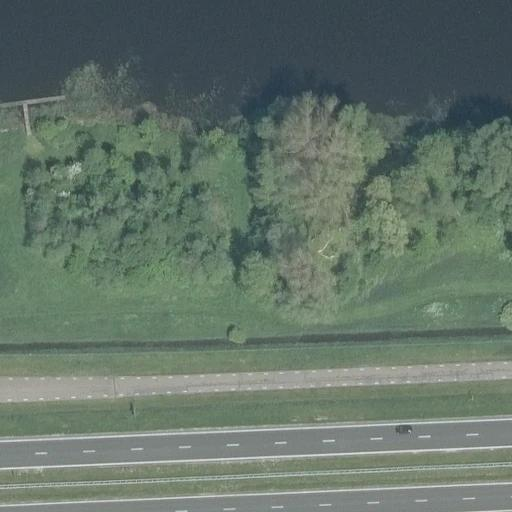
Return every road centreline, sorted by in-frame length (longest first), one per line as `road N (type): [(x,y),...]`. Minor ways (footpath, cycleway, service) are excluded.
road 1 (trunk): [(511,434),(0,457)]
road 2 (unclassified): [(0,390),(511,371)]
road 3 (trunk): [(145,511),(511,496)]
